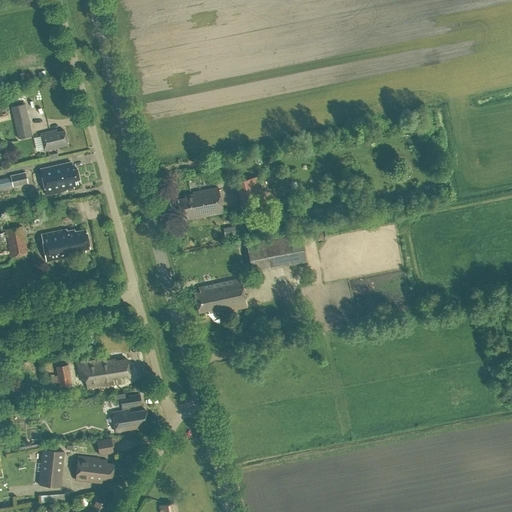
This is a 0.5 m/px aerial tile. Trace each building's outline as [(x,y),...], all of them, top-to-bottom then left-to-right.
[(0,46),(14,45),(14,34),(0,34),(0,46)] [(11,107),(20,140),(33,136),(25,103),(11,107)] [(41,133),(45,150),(68,145),(65,130),(57,132),(57,129),(41,133)] [(77,169),(73,170),(71,161),(40,168),(46,194),(66,190),(65,189),(73,188),(72,187),(80,185),(77,169)] [(9,176),(12,187),(28,183),(25,172),(9,176)] [(235,181),(241,210),(262,205),(255,175),(235,181)] [(9,177),(0,179),(0,187),(11,185),(9,177)] [(185,199),(177,201),(179,216),(185,215),(186,220),(222,214),(217,189),(192,193),(192,195),(184,197),(185,199)] [(3,237),(6,236),(10,256),(26,254),(23,232),(21,233),(20,225),(5,228),(6,233),(3,234),(2,232),(0,232),(0,241),(4,241),(3,237)] [(41,233),(46,261),(86,253),(85,248),(90,247),(86,230),(75,232),(74,229),(66,231),(66,229),(41,233)] [(246,244),(251,272),(306,261),(301,233),(246,244)] [(199,287),(200,292),(193,293),(197,313),(207,311),(208,313),(216,312),(216,314),(247,308),(241,279),(199,287)] [(82,361),(86,388),(124,382),(123,376),(130,375),(127,357),(115,359),(114,358),(106,359),(106,357),(82,361)] [(57,374),(49,375),(51,381),(58,380),(58,385),(70,383),(67,363),(55,365),(57,374)] [(111,412),(115,431),(148,426),(145,409),(129,412),(128,406),(140,404),(139,394),(127,396),(128,398),(120,399),(122,410),(111,412)] [(109,437),(95,440),(98,454),(112,452),(109,437)] [(42,449),(39,484),(59,486),(63,451),(42,449)] [(98,459),(98,457),(76,455),(74,479),(101,482),(101,477),(111,478),(112,463),(105,462),(105,460),(98,459)] [(38,496),(39,503),(65,501),(65,494),(38,496)] [(101,511),(107,499),(93,494),(89,506),(91,507),(88,511),(101,511)] [(176,511),(174,503),(159,506),(160,511),(176,511)]
